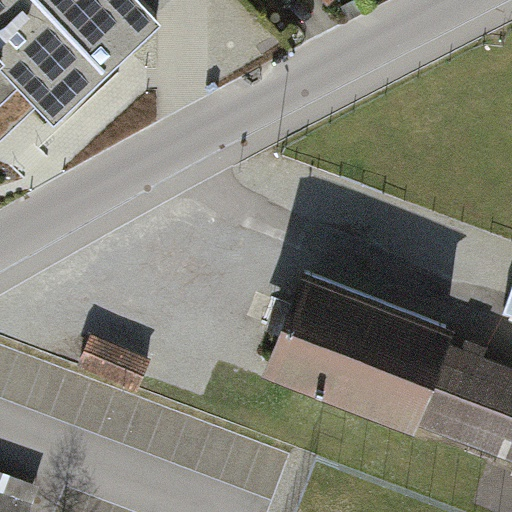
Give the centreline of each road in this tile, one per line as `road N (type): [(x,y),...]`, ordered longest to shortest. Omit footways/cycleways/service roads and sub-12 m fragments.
road 1 (residential): [(0,243),(457,0)]
road 2 (unknown): [(0,433),(215,511)]
